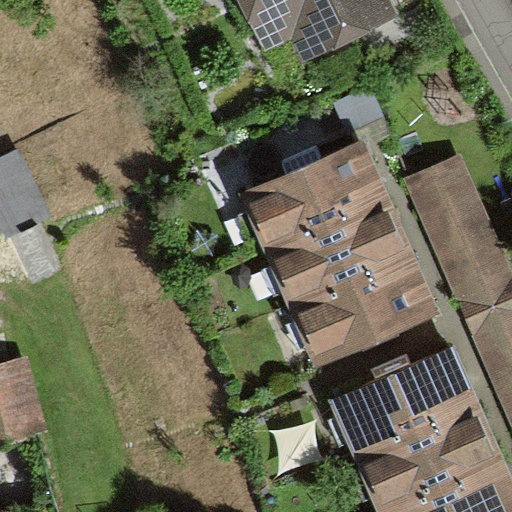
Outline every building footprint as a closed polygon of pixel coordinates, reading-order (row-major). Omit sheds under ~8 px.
[(244,0),(268,48),(292,36),(302,56),(399,10),(394,0),(244,0)] [(242,193),(267,250),(390,197),(365,139),(242,193)] [(19,148),(0,157),(0,226),(2,226),(9,239),(53,218),(19,148)] [(511,276),(460,155),(409,177),(511,413),(511,276)] [(267,250),(291,305),(413,250),(390,197),(267,250)] [(440,311),(413,250),(291,305),(319,366),(440,311)] [(334,397),(357,454),(478,402),(453,348),(334,397)] [(23,358),(0,364),(0,442),(44,430),(23,358)] [(357,454),(380,511),(384,511),(505,459),(478,402),(357,454)] [(511,511),(511,474),(505,459),(384,511),(511,511)]
